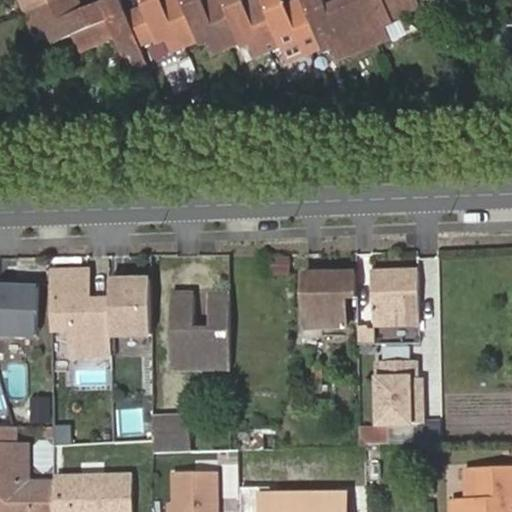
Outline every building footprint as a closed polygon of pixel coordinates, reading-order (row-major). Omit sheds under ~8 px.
[(21,0),(28,15),(60,0),(21,0)] [(75,0),(60,0),(28,15),(41,43),(53,38),(55,43),(74,35),(81,53),(99,45),(92,28),(110,19),(102,3),(85,10),(81,12),(75,0)] [(85,10),(80,0),(75,0),(81,12),(85,10)] [(138,66),(147,63),(149,62),(141,44),(157,38),(144,11),(131,16),(129,12),(123,0),(108,0),(102,3),(110,19),(92,28),(99,45),(118,36),(126,56),(133,54),(138,66)] [(170,52),(186,45),(198,40),(180,0),(170,0),(163,3),(161,0),(139,0),(142,6),(144,11),(157,38),(159,44),(165,41),(170,52)] [(212,55),(232,47),(241,43),(221,0),(218,0),(205,6),(202,0),(180,0),(198,40),(201,46),(206,43),(212,55)] [(254,58),(271,51),(283,46),(263,0),(247,7),(245,2),(243,0),(221,0),(241,43),(242,48),(248,46),(254,58)] [(296,60),(314,53),(325,48),(305,3),(289,11),(287,5),(284,0),(262,0),(263,0),(283,46),(285,50),(290,48),(296,60)] [(305,3),(303,0),(297,0),(287,5),(289,11),(305,3)] [(325,0),(303,0),(305,3),(325,48),(327,53),(333,50),(338,63),(367,51),(347,5),(331,12),(329,7),(325,0)] [(347,5),(344,0),(329,7),(331,12),(347,5)] [(367,51),(382,44),(396,37),(390,25),(396,23),(393,18),(385,0),(357,0),(347,5),(367,51)] [(385,0),(393,18),(402,14),(422,5),(419,0),(385,0)] [(131,16),(144,11),(142,6),(129,12),(131,16)] [(264,276),(289,274),(288,258),(263,259),(264,276)] [(420,323),(420,313),(419,272),(372,274),(374,326),(420,323)] [(111,339),(110,303),(88,303),(88,273),(60,274),(62,332),(71,332),(71,359),(111,358),(111,339)] [(345,299),(356,299),(356,273),(303,275),(305,330),(346,329),(345,299)] [(62,332),(60,274),(49,274),(50,332),(62,332)] [(0,335),(33,336),(34,284),(0,283),(0,335)] [(151,338),(150,283),(109,283),(110,303),(111,339),(151,338)] [(173,368),(230,369),(227,293),(209,294),(209,331),(194,331),(194,294),(170,294),(173,368)] [(413,368),(378,368),(379,428),(422,427),(421,383),(413,383),(413,368)] [(323,387),(323,377),(312,378),(313,401),(326,400),(325,387),(323,387)] [(52,397),(29,396),(29,422),(51,423),(52,397)] [(142,408),(119,409),(119,434),(142,434),(142,408)] [(192,419),(153,420),(153,454),(192,453),(192,419)] [(433,421),(417,421),(417,443),(441,442),(440,420),(433,421)] [(12,428),(0,427),(0,511),(53,511),(53,484),(27,484),(13,485),(13,449),(12,428)] [(41,440),(52,439),(52,427),(42,427),(41,440)] [(248,451),(275,450),(273,432),(248,432),(248,451)] [(13,485),(27,484),(27,449),(13,449),(13,485)] [(453,501),(453,511),(511,511),(511,468),(467,470),(467,500),(453,501)] [(217,511),(218,472),(180,472),(181,511),(217,511)] [(53,484),(53,511),(128,511),(128,480),(53,480),(53,484)] [(346,511),(347,495),(305,496),(305,511),(346,511)] [(305,511),(305,496),(263,497),(262,511),(305,511)]
